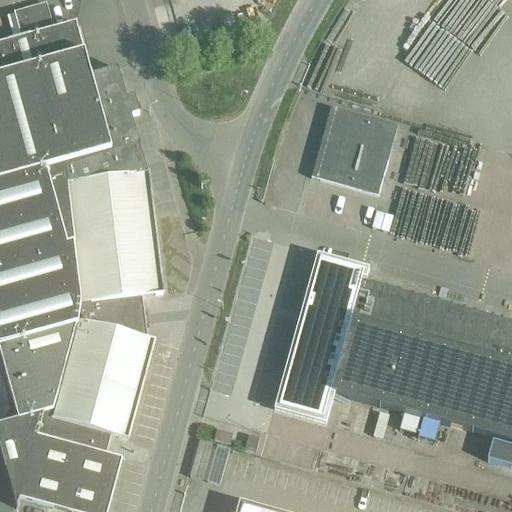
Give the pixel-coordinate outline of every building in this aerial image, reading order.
[(128,443),(154,345),(154,344),(147,342),(142,299),(162,296),(147,175),(131,118),(139,115),(135,97),(126,100),(118,69),(90,77),(76,25),(54,31),(47,5),(15,14),(22,40),(0,46),(0,357),(17,420),(0,425),(0,452),(16,511),(18,511),(17,510),(20,502),(56,511),(108,511),(122,462),(105,457),(111,438),(128,443)] [(311,181),(378,199),(397,130),(331,110),(311,181)] [(379,213),(379,230),(394,230),(394,213),(379,213)] [(322,263),(281,410),(324,423),(331,395),(437,425),(482,437),(511,444),(511,326),(387,291),(373,287),(362,285),(365,275),(322,263)] [(241,373),(247,355),(227,348),(221,367),(241,373)] [(266,430),(263,454),(289,457),(292,433),(266,430)] [(213,443),(229,447),(232,437),(216,433),(213,443)] [(246,449),(257,452),(260,441),(249,437),(246,449)]
